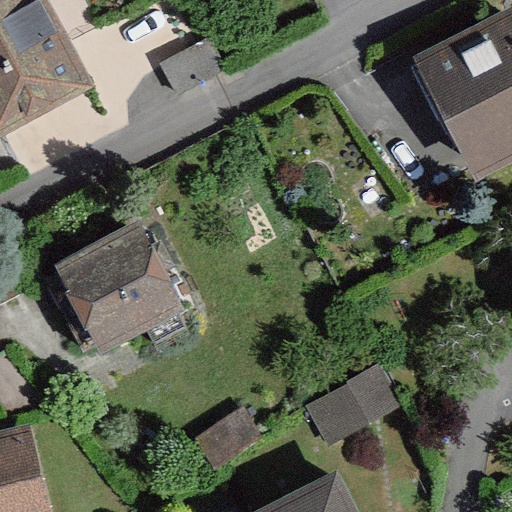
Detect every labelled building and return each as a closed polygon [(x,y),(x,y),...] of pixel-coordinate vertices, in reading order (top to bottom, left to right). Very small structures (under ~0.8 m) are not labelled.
[(0,0),(0,131),(93,78),(50,0),(0,0)] [(511,3),(416,51),(475,169),(511,150),(511,3)] [(160,54),(173,83),(217,63),(204,35),(160,54)] [(57,261),(104,343),(184,296),(136,215),(57,261)] [(311,398),(334,438),(404,399),(384,360),(311,398)] [(201,429),(214,456),(266,432),(248,403),(201,429)] [(0,511),(58,511),(36,417),(0,425),(0,511)] [(241,511),(361,511),(338,464),(241,511)]
